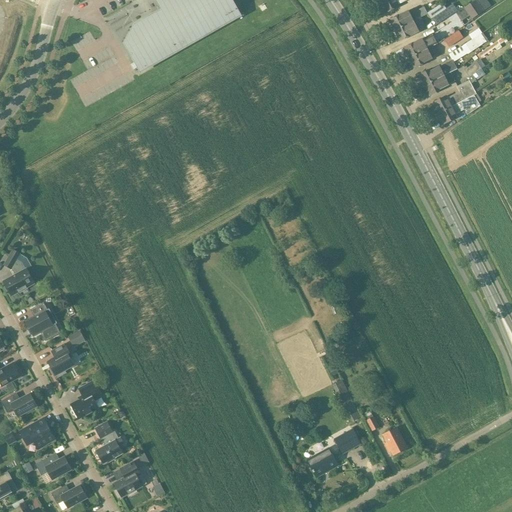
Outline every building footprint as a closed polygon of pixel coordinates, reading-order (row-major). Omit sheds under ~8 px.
[(144,26),(135,25),(124,44),(140,72),(241,15),(232,0),(154,0),(158,5),(163,15),(154,20),(144,26)] [(385,0),(381,3),(386,13),(399,6),(398,5),(407,0),(385,0)] [(472,19),(491,6),(487,0),(475,0),(464,8),(472,19)] [(436,25),(458,11),(453,4),(445,9),(442,4),(428,12),(436,25)] [(395,31),(421,17),(428,13),(424,7),(417,10),(416,8),(403,15),(402,13),(389,20),(395,31)] [(421,17),(395,31),(400,41),(418,32),(417,30),(425,26),(421,17)] [(444,40),(449,47),(463,38),(458,31),(444,40)] [(425,86),(451,73),(457,69),(454,62),(468,54),(488,40),(483,33),(463,46),(449,54),(452,60),(433,70),(432,68),(419,75),(425,86)] [(409,58),(435,45),(431,36),(423,40),(422,38),(417,41),(404,47),(406,51),(404,52),(403,53),(405,57),(407,57),(408,56),(409,58)] [(439,54),(435,45),(409,58),(414,68),(427,62),(427,61),(432,59),(431,58),(439,54)] [(469,77),(473,75),(482,69),(477,61),(464,70),(469,77)] [(451,73),(425,86),(430,96),(443,89),(442,88),(455,81),(451,73)] [(138,74),(130,79),(136,89),(144,84),(138,74)] [(476,80),(473,75),(469,77),(469,80),(457,86),(459,92),(447,98),(446,96),(433,103),(439,114),(474,96),(476,94),(471,84),(476,80)] [(474,96),(439,114),(444,124),(457,117),(455,114),(464,110),(468,115),(481,106),(474,96)] [(27,288),(34,283),(27,269),(25,270),(22,263),(16,260),(20,254),(13,250),(4,265),(11,269),(12,268),(15,275),(4,281),(12,296),(19,292),(20,293),(27,289),(27,288)] [(45,341),(60,333),(56,324),(57,323),(49,309),(47,309),(44,302),(30,310),(34,317),(26,322),(34,336),(41,333),(45,341)] [(81,330),(69,337),(74,348),(87,340),(81,330)] [(65,370),(74,365),(70,358),(72,356),(65,344),(52,352),(55,358),(48,362),(51,368),(50,369),(53,375),(55,374),(55,376),(57,375),(58,378),(66,373),(65,370)] [(0,382),(2,386),(21,376),(20,375),(21,374),(18,369),(17,370),(14,363),(1,370),(0,369),(0,382)] [(348,415),(352,422),(361,418),(342,379),(332,385),(347,415),(348,415)] [(79,389),(84,398),(71,405),(79,419),(82,417),(83,419),(99,410),(94,400),(103,396),(95,381),(79,389)] [(18,417),(37,406),(34,400),(35,400),(32,394),(31,395),(30,394),(17,401),(14,395),(1,401),(7,413),(14,409),(18,417)] [(366,420),(372,431),(379,427),(374,416),(366,420)] [(46,444),(55,439),(44,419),(20,432),(27,445),(34,441),(38,450),(46,445),(46,444)] [(113,433),(107,422),(95,428),(101,440),(102,439),(105,446),(96,451),(103,464),(122,454),(116,441),(119,439),(115,431),(113,433)] [(407,448),(397,428),(383,435),(393,455),(407,448)] [(361,444),(353,429),(334,439),(342,454),(361,444)] [(338,465),(329,448),(307,460),(317,477),(338,465)] [(52,480),(72,470),(68,464),(70,463),(67,458),(65,458),(65,457),(51,464),(48,458),(36,464),(42,476),(48,472),(52,480)] [(134,462),(120,469),(124,476),(121,477),(122,479),(118,481),(114,484),(117,490),(115,491),(118,497),(121,496),(121,497),(128,494),(129,496),(137,492),(136,490),(142,486),(147,484),(139,471),(134,462)] [(0,498),(18,489),(8,471),(0,475),(0,498)] [(68,508),(87,498),(84,492),(85,491),(82,486),(81,487),(80,485),(67,493),(63,486),(51,493),(57,504),(64,501),(68,508)]
